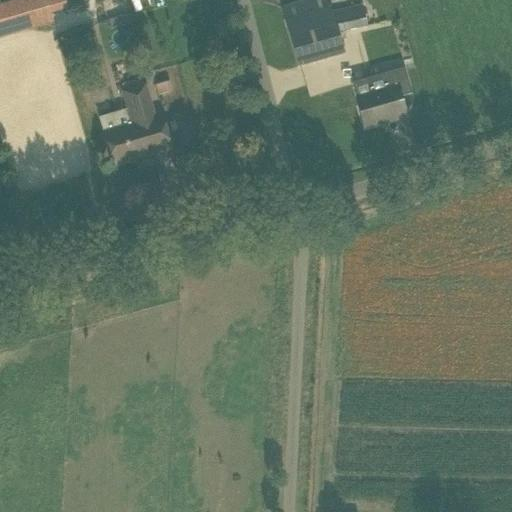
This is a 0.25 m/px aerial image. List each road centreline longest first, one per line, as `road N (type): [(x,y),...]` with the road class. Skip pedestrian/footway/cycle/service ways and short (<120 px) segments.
road 1 (unclassified): [(0,295),(296,209)]
road 2 (unclassified): [(283,511),(296,209)]
road 3 (unclassified): [(296,209),(511,145)]
road 4 (unclassified): [(296,209),(240,0)]
